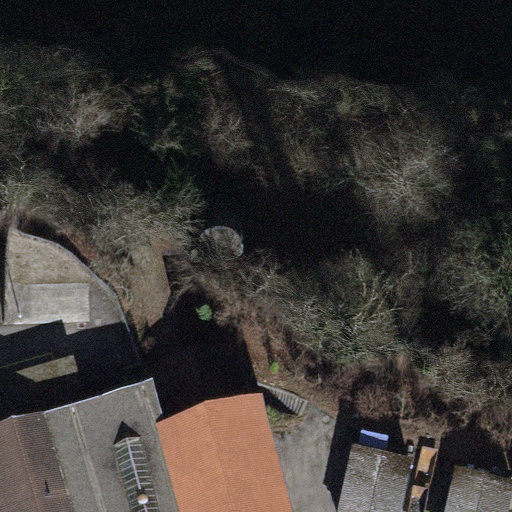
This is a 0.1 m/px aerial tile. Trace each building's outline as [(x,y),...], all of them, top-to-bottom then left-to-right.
[(268,86),(183,71),(157,212),(242,227),(268,86)] [(0,511),(175,511),(154,441),(142,395),(0,436),(0,511)] [(175,511),(279,511),(251,413),(154,441),(175,511)] [(440,511),(453,455),(424,449),(410,511),(440,511)] [(404,511),(408,487),(351,479),(345,511),(404,511)] [(503,511),(449,500),(446,511),(503,511)]
